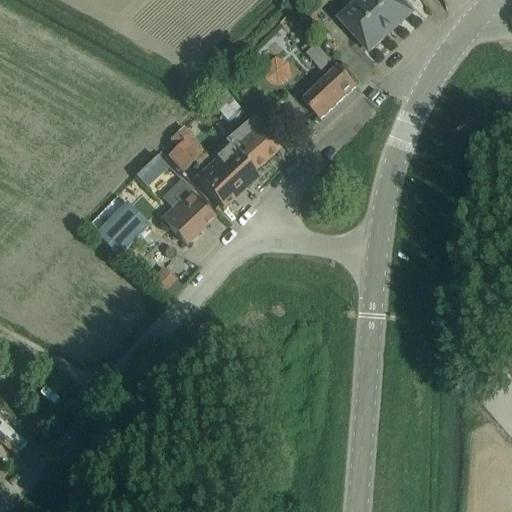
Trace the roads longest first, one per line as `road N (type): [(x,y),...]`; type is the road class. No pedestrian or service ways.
road 1 (unclassified): [(0,505),(244,237)]
road 2 (unclassified): [(244,237),(320,151),(490,1)]
road 3 (tertiary): [(377,252),(391,173),(415,110),(490,1)]
road 4 (tertiary): [(357,511),(377,252)]
road 5 (unclassified): [(244,237),(377,252)]
